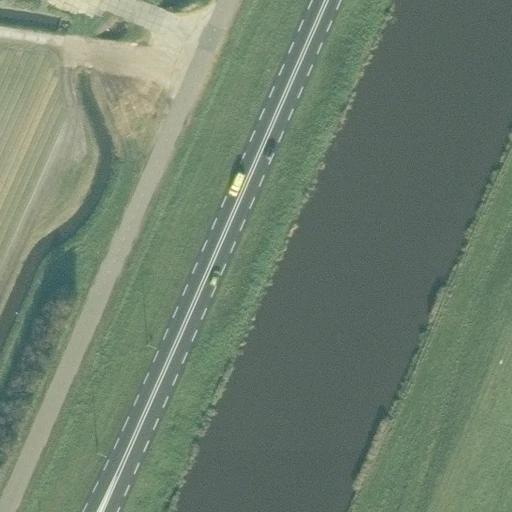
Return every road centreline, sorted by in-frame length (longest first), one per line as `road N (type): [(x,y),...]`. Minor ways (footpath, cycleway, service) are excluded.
road 1 (unclassified): [(5,511),(227,0)]
road 2 (primary): [(137,430),(325,0)]
road 3 (track): [(511,321),(425,511)]
road 4 (unknown): [(0,28),(198,68)]
